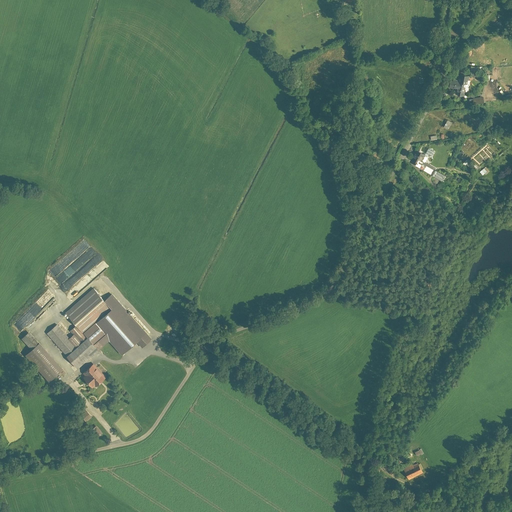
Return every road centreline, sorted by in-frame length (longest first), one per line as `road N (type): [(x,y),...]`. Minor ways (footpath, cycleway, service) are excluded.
road 1 (residential): [(0,469),(140,439),(210,343),(330,289),(432,90),(448,0)]
road 2 (unknown): [(210,343),(383,473),(465,511)]
